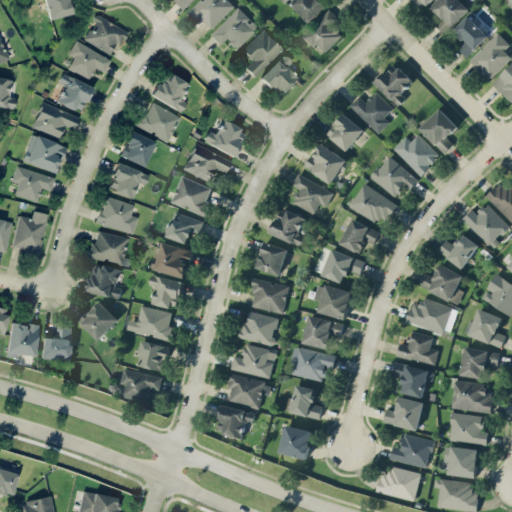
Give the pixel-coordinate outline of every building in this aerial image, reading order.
[(44,0),(48,18),(71,14),(68,0),(44,0)] [(200,0),(191,9),(210,29),(234,5),(228,0),(200,0)] [(309,21),(326,5),(321,0),(295,0),(292,3),(309,21)] [(430,0),(413,0),(420,8),(430,0)] [(436,0),(431,6),(438,13),(432,19),(444,33),(470,9),(461,0),(436,0)] [(220,44),(226,38),(235,49),(258,27),(239,7),(210,34),(220,44)] [(344,34),(334,24),(340,19),(330,8),(301,36),(311,47),(317,42),(325,51),(344,34)] [(83,40),(113,54),(125,29),(95,15),(83,40)] [(464,41),(458,47),(466,56),(488,35),(469,15),(453,30),(464,41)] [(241,49),(252,60),(245,67),(253,76),(282,49),(263,29),(241,49)] [(489,79),(511,57),(504,49),(510,44),(499,32),(470,58),(489,79)] [(0,62),(9,59),(0,38),(0,62)] [(110,59),(75,40),(67,53),(74,57),(67,68),(89,80),(96,67),(103,72),(110,59)] [(300,78),(283,57),(260,75),(278,96),(300,78)] [(375,82),(399,105),(406,97),(401,92),(413,80),(394,62),(375,82)] [(165,71),(152,95),(180,111),(186,102),(179,98),(188,84),(165,71)] [(63,86),(57,102),(81,112),(92,85),(62,73),(58,83),(63,86)] [(0,78),(0,106),(13,109),(15,98),(8,96),(11,80),(0,78)] [(393,107),(376,91),(366,101),(359,95),(350,105),(378,133),(390,121),(385,116),(393,107)] [(79,116),(41,102),(32,127),(59,137),(64,125),(74,129),(79,116)] [(145,115),(140,112),(134,124),(167,142),(180,117),(152,102),(145,115)] [(458,125),(439,107),(419,128),(445,152),(454,143),(448,137),(458,125)] [(326,132),(346,150),(364,129),(344,112),(326,132)] [(234,155),(245,130),(222,120),(216,134),(207,130),(202,141),(234,155)] [(144,166),(155,141),(130,131),(119,156),(144,166)] [(21,161),(55,173),(65,145),(31,133),(21,161)] [(405,135),(393,148),(421,175),(440,155),(418,133),(411,140),(405,135)] [(351,160),(319,142),(305,167),(332,182),(340,169),(344,171),(351,160)] [(210,181),(216,168),(225,173),(231,160),(195,143),(183,169),(210,181)] [(410,189),(418,178),(388,155),(371,177),(396,196),(404,185),(410,189)] [(132,198),(138,182),(144,184),(148,174),(117,162),(107,188),(132,198)] [(54,177),(16,165),(11,181),(18,182),(14,195),(37,202),(41,188),(50,190),(54,177)] [(314,213),(320,202),(326,206),(333,192),(299,173),(292,184),(299,188),(292,201),(314,213)] [(213,186),(180,176),(172,203),(204,213),(213,186)] [(511,183),(511,182),(507,186),(501,180),(486,194),(511,221),(511,183)] [(398,203),(364,182),(349,206),(376,223),(380,215),(387,220),(398,203)] [(96,222),(133,233),(138,217),(130,214),(133,204),(104,195),(96,222)] [(510,226),(487,202),(476,212),(472,208),(463,217),(490,246),(510,226)] [(270,232),(300,245),(305,235),(298,232),(305,217),(281,207),(270,232)] [(47,214),(33,210),(31,217),(18,215),(12,245),(24,248),(23,253),(38,256),(47,214)] [(200,233),(204,220),(175,211),(167,236),(187,242),(191,230),(200,233)] [(10,220),(0,218),(0,250),(7,251),(10,220)] [(341,244),(360,252),(365,240),(374,244),(380,230),(352,218),(341,244)] [(89,257),(122,264),(128,237),(95,230),(89,257)] [(465,267),(479,243),(462,233),(455,245),(445,239),(438,251),(465,267)] [(288,248),(265,241),(256,267),(280,274),(288,248)] [(151,268),(186,276),(192,248),(163,242),(161,248),(156,247),(151,268)] [(365,260),(332,248),(322,274),(343,282),(348,269),(360,273),(365,260)] [(87,291),(119,298),(122,287),(115,286),(119,269),(93,263),(87,291)] [(418,285),(458,303),(464,290),(458,287),(464,274),(440,263),(434,276),(425,272),(418,285)] [(152,302),(177,308),(184,281),(152,273),(149,285),(156,287),(152,302)] [(511,282),(493,274),(482,300),(511,313),(511,282)] [(289,285),(256,277),(249,305),(283,313),(289,285)] [(352,290),(318,282),(314,299),(320,300),(318,311),(346,318),(352,290)] [(406,320),(449,334),(458,307),(423,296),(420,304),(412,301),(406,320)] [(89,312),(82,305),(73,315),(99,339),(118,318),(100,300),(89,312)] [(174,312),(141,304),(138,320),(129,318),(127,330),(169,339),(174,312)] [(0,333),(3,334),(8,315),(4,314),(5,307),(0,306),(0,333)] [(469,335),(502,346),(506,334),(498,331),(503,316),(479,307),(469,335)] [(278,316),(246,309),(240,337),(272,344),(278,316)] [(328,348),(330,336),(340,338),(344,322),(309,314),(303,342),(328,348)] [(38,325),(10,322),(6,354),(34,357),(38,325)] [(42,336),(41,358),(70,359),(71,325),(57,324),(57,337),(42,336)] [(433,335),(411,330),(409,344),(399,342),(397,356),(435,364),(438,348),(431,347),(433,335)] [(168,345),(142,339),(136,365),(163,371),(168,345)] [(270,378),(277,350),(246,342),(242,357),(234,355),(231,368),(270,378)] [(336,354),(296,345),(290,372),(324,380),(327,366),(333,367),(336,354)] [(461,374),(483,379),(486,363),(498,365),(500,352),(466,346),(461,374)] [(395,361),(392,374),(404,377),(401,392),(423,396),(427,378),(432,379),(435,370),(395,361)] [(162,375),(123,368),(121,382),(126,383),(124,397),(147,401),(150,387),(160,389),(162,375)] [(259,407),(262,393),(269,394),(272,382),(230,374),(227,387),(231,388),(228,401),(259,407)] [(491,412),(493,392),(485,392),(486,382),(455,379),(452,407),(491,412)] [(290,411),(319,418),(322,405),(314,403),(318,389),(297,383),(290,411)] [(383,421),(418,429),(424,401),(399,395),(396,410),(386,407),(383,421)] [(216,431),(242,437),(246,421),(253,422),(255,411),(222,404),(216,431)] [(487,444),(488,431),(482,430),(484,415),(453,411),(450,440),(487,444)] [(306,458),(313,430),(286,424),(279,451),(306,458)] [(433,438),(402,433),(400,446),(393,445),(391,459),(429,465),(433,438)] [(476,477),(479,448),(451,445),(448,474),(476,477)] [(421,472),(391,465),(389,474),(381,471),(376,490),(415,500),(421,472)] [(0,492),(11,496),(18,472),(0,466),(0,492)] [(477,510),(479,491),(471,490),(472,481),(436,477),(435,486),(440,487),(438,506),(477,510)] [(115,511),(118,496),(82,491),(79,511),(115,511)] [(19,511),(53,511),(51,497),(18,501),(19,511)]
